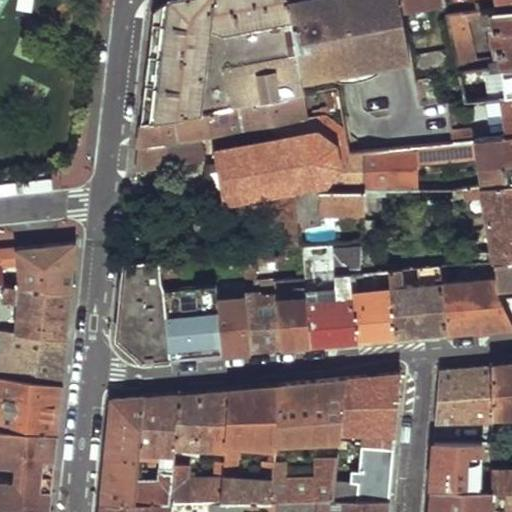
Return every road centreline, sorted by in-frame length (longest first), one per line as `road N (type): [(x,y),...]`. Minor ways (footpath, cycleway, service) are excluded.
road 1 (residential): [(419,352),(167,375),(90,373)]
road 2 (residential): [(110,202),(129,0)]
road 3 (residential): [(90,373),(110,202)]
road 4 (residential): [(410,511),(419,352)]
road 5 (residential): [(77,511),(90,373)]
